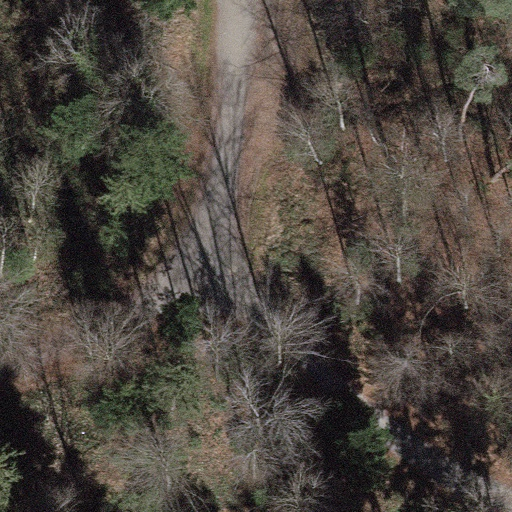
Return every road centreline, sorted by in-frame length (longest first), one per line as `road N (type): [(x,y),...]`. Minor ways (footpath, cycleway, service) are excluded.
road 1 (track): [(232,260),(269,318),(366,421),(471,490)]
road 2 (track): [(232,260),(240,0)]
road 3 (track): [(0,363),(114,319),(232,260)]
